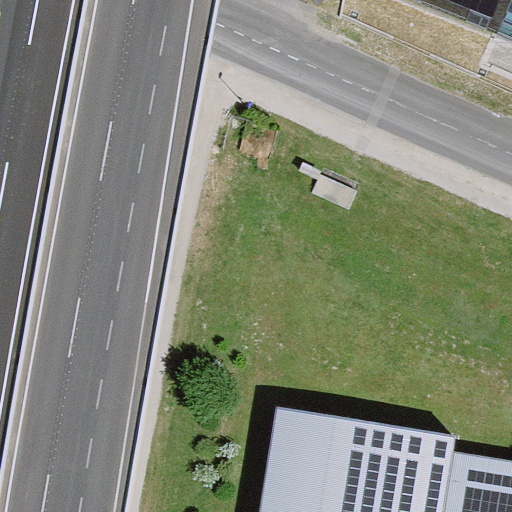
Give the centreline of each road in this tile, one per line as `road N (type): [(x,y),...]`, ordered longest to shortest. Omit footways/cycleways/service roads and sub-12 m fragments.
road 1 (motorway): [(45,511),(136,0)]
road 2 (tertiary): [(511,157),(139,0)]
road 3 (motorway): [(34,0),(0,191)]
